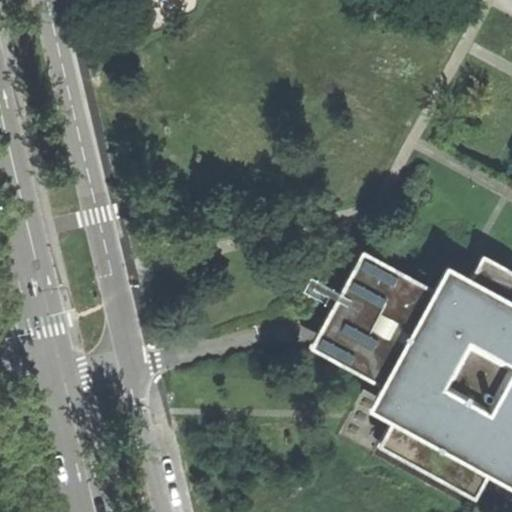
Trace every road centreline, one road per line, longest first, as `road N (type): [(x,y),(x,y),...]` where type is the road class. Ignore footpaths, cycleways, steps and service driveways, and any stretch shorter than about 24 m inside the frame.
road 1 (secondary): [(0,185),(44,363)]
road 2 (secondary): [(44,363),(74,511)]
